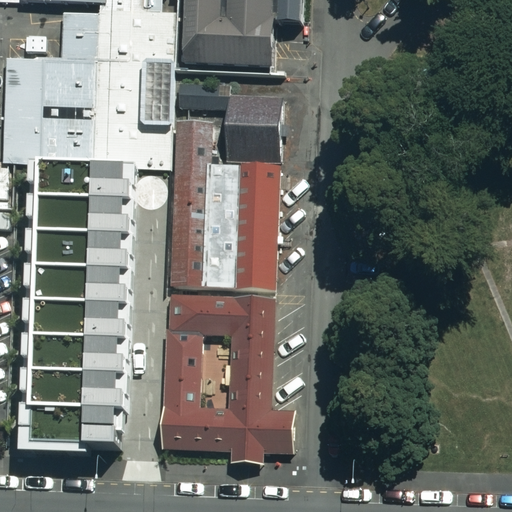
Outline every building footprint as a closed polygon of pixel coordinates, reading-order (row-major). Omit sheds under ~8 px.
[(301,0),(190,0),(189,71),(301,73),(301,0)] [(60,61),(5,60),(1,165),(13,165),(169,170),(168,109),(170,13),(61,12),(60,61)] [(169,170),(160,447),(229,448),(229,460),(261,461),(261,452),(292,453),(293,413),(270,412),(279,111),(168,109),(169,170)] [(55,169),(6,168),(5,205),(54,206),(55,169)] [(84,260),(84,249),(56,247),(52,328),(63,328),(60,380),(76,381),(90,382),(89,394),(150,397),(157,264),(84,260)]
